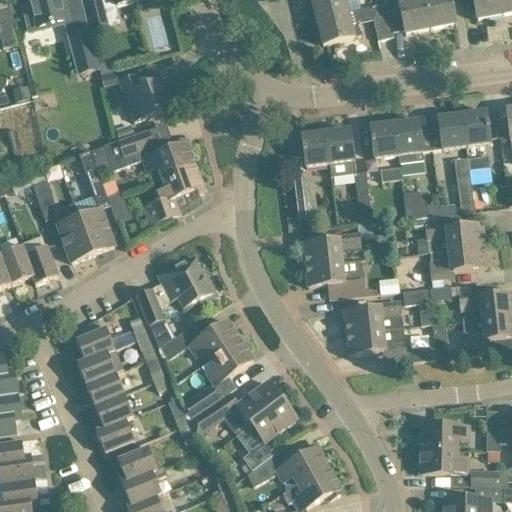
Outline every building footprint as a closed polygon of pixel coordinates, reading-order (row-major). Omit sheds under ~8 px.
[(31,31),(72,21),(67,2),(61,3),(60,0),(28,0),(30,7),(31,11),(26,13),(31,31)] [(84,0),(93,34),(108,30),(103,12),(142,2),(141,0),(84,0)] [(310,0),(317,24),(348,16),(360,13),(356,0),(310,0)] [(397,0),(383,0),(385,7),(388,18),(394,37),(394,36),(405,34),(401,19),(399,7),(397,0)] [(450,0),(432,0),(424,2),(431,33),(456,28),(452,9),(450,0)] [(472,0),(477,24),(503,19),(498,0),(472,0)] [(511,0),(498,0),(503,19),(511,17),(511,0)] [(424,2),(399,7),(401,19),(405,34),(405,38),(431,33),(424,2)] [(348,16),(317,24),(323,49),(355,41),(362,39),(359,28),(360,27),(360,26),(373,22),(378,45),(395,41),(394,37),(388,18),(385,7),(374,9),(360,13),(348,16)] [(0,51),(17,48),(11,25),(0,28),(0,51)] [(88,32),(69,37),(79,77),(98,73),(88,32)] [(110,53),(95,57),(100,77),(115,73),(110,53)] [(141,91),(136,78),(120,85),(135,126),(173,112),(162,83),(141,91)] [(28,90),(13,93),(16,105),(31,102),(28,90)] [(467,151),(491,147),(487,115),(463,118),(467,151)] [(442,154),(467,151),(463,118),(438,122),(442,154)] [(400,168),(424,165),(419,124),(395,127),(399,161),(400,168)] [(374,164),(399,161),(395,127),(370,130),(374,164)] [(121,144),(135,138),(131,128),(117,133),(121,144)] [(350,133),(327,136),(331,168),(333,180),(355,177),(356,177),(350,133)] [(105,151),(112,170),(114,176),(144,165),(148,176),(159,172),(163,181),(194,170),(185,144),(172,148),(173,152),(156,159),(153,152),(154,151),(148,135),(135,139),(135,138),(121,144),(121,145),(105,151)] [(325,169),(331,168),(327,136),(301,139),(305,172),(325,169)] [(98,174),(91,155),(80,158),(87,178),(98,174)] [(470,175),(490,172),(488,160),(469,162),(470,175)] [(462,217),(475,216),(469,175),(470,175),(469,162),(455,164),(462,217)] [(191,201),(204,196),(194,170),(163,181),(166,191),(155,195),(159,207),(145,212),(151,229),(181,218),(176,202),(189,197),(191,201)] [(382,186),(402,183),(401,172),(380,174),(382,186)] [(366,176),(356,177),(355,177),(362,227),(372,226),(366,176)] [(0,191),(3,200),(33,189),(29,178),(0,188),(0,191)] [(289,235),(314,232),(307,183),(295,185),(299,219),(287,221),(289,235)] [(47,184),(33,189),(39,206),(53,201),(47,184)] [(426,209),(426,205),(421,201),(420,196),(404,197),(407,223),(436,220),(442,219),(441,211),(440,211),(440,207),(426,209)] [(122,197),(108,201),(112,213),(126,208),(122,197)] [(93,259),(94,259),(94,258),(114,250),(95,198),(74,206),(80,222),(93,259)] [(438,234),(437,229),(436,220),(419,222),(420,231),(426,230),(429,256),(484,250),(482,229),(438,234)] [(93,259),(80,222),(58,230),(72,267),(93,259)] [(306,270),(340,266),(339,256),(360,254),(359,238),(347,239),(348,244),(304,248),(306,270)] [(58,281),(47,250),(26,258),(24,251),(22,252),(36,289),(58,281)] [(486,272),(484,250),(429,256),(429,257),(451,255),(452,265),(430,267),(432,283),(443,282),(443,277),(486,272)] [(36,289),(22,252),(1,260),(12,290),(33,282),(36,289)] [(0,294),(12,290),(1,260),(0,259),(0,294)] [(206,285),(193,261),(158,279),(162,287),(139,298),(150,329),(165,323),(161,311),(177,303),(183,314),(200,305),(201,308),(217,300),(209,284),(206,285)] [(340,266),(306,270),(309,292),(328,290),(330,304),(371,299),(371,293),(364,294),(361,264),(340,266)] [(398,284),(380,285),(381,296),(398,296),(398,284)] [(404,310),(419,308),(421,330),(433,329),(429,293),(403,296),(404,310)] [(511,298),(472,303),(471,298),(460,299),(462,315),(483,312),(484,323),(511,319),(511,298)] [(376,313),(345,316),(347,338),(381,334),(380,323),(401,321),(399,306),(390,307),(376,308),(376,313)] [(511,342),(511,319),(484,323),(486,333),(464,336),(465,351),(461,351),(461,361),(478,360),(476,346),(511,342)] [(138,345),(148,341),(140,321),(130,326),(138,345)] [(94,326),(80,334),(84,341),(99,335),(102,333),(98,323),(94,326)] [(240,344),(227,325),(201,342),(192,330),(172,344),(171,343),(159,351),(163,364),(167,361),(169,363),(189,350),(196,361),(206,355),(211,363),(240,344)] [(111,345),(106,332),(102,333),(99,335),(84,341),(76,344),(84,365),(116,353),(122,350),(118,342),(111,345)] [(381,334),(347,338),(350,360),(382,356),(393,355),(394,360),(395,369),(436,364),(435,350),(405,353),(403,341),(382,344),(381,334)] [(147,368),(158,364),(148,341),(138,345),(147,368)] [(215,390),(237,376),(253,364),(240,344),(211,363),(218,372),(207,379),(215,390)] [(86,389),(117,378),(125,375),(116,353),(84,365),(77,368),(86,389)] [(8,373),(6,359),(0,359),(0,380),(15,378),(15,372),(8,373)] [(156,389),(166,385),(158,364),(147,368),(156,389)] [(0,399),(18,397),(15,378),(0,380),(0,399)] [(94,410),(125,399),(117,378),(86,389),(94,410)] [(159,396),(169,392),(166,385),(156,389),(159,396)] [(252,428),(282,405),(268,387),(238,409),(229,397),(219,404),(188,425),(189,427),(195,441),(223,422),(235,441),(252,428)] [(188,425),(219,404),(210,391),(182,409),(182,410),(186,419),(188,425)] [(0,418),(21,416),(18,397),(0,399),(0,418)] [(103,431),(126,424),(134,420),(125,399),(94,410),(103,431)] [(182,410),(182,409),(178,402),(168,407),(172,415),(182,410)] [(265,446),(281,435),(297,423),(283,404),(282,405),(252,428),(265,446)] [(0,439),(17,437),(15,423),(22,422),(21,416),(0,418),(0,439)] [(186,419),(175,423),(175,424),(179,432),(189,427),(188,425),(186,419)] [(105,457),(123,450),(135,445),(126,424),(103,431),(96,435),(105,457)] [(189,427),(179,432),(185,448),(186,449),(196,444),(196,443),(195,441),(189,427)] [(468,445),(469,431),(423,431),(422,454),(457,455),(457,445),(468,445)] [(487,437),(486,455),(488,455),(499,456),(500,437),(487,437)] [(24,458),(22,444),(0,447),(0,468),(32,463),(31,457),(24,458)] [(261,468),(266,465),(266,464),(274,458),(267,448),(253,458),(261,468)] [(299,489),(328,473),(315,449),(303,455),(304,458),(276,474),(283,486),(294,480),(299,489)] [(136,457),(118,465),(125,481),(127,486),(164,471),(161,466),(161,464),(155,466),(149,452),(139,456),(136,457)] [(467,479),(467,465),(457,465),(457,455),(422,454),(422,478),(467,479)] [(488,455),(488,466),(499,466),(499,456),(488,455)] [(0,471),(2,487),(35,482),(32,463),(0,468),(0,471)] [(255,492),(275,480),(266,465),(261,468),(262,468),(247,479),(255,492)] [(127,486),(122,488),(126,499),(131,510),(158,499),(166,495),(162,484),(161,481),(166,478),(164,471),(127,486)] [(330,504),(342,497),(328,473),(299,489),(283,498),(289,508),(294,505),(297,511),(306,511),(328,501),(330,504)] [(473,475),(473,491),(500,492),(500,475),(473,475)] [(5,505),(38,501),(35,482),(2,487),(5,505)] [(228,484),(218,489),(222,498),(232,493),(228,484)] [(511,491),(503,492),(503,507),(511,506),(511,491)] [(215,511),(236,511),(239,511),(232,493),(222,498),(211,502),(215,511)] [(131,510),(127,511),(163,511),(158,499),(131,510)] [(0,511),(32,511),(32,508),(39,507),(38,501),(5,505),(0,506),(0,511)] [(446,503),(445,511),(490,511),(491,506),(491,505),(491,504),(491,503),(476,504),(446,503)]
